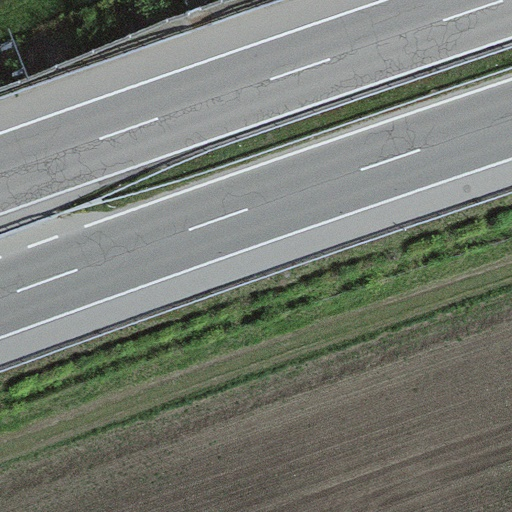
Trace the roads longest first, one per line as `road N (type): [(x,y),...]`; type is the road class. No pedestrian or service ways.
road 1 (motorway): [(0,302),(511,121)]
road 2 (motorway): [(509,0),(0,174)]
